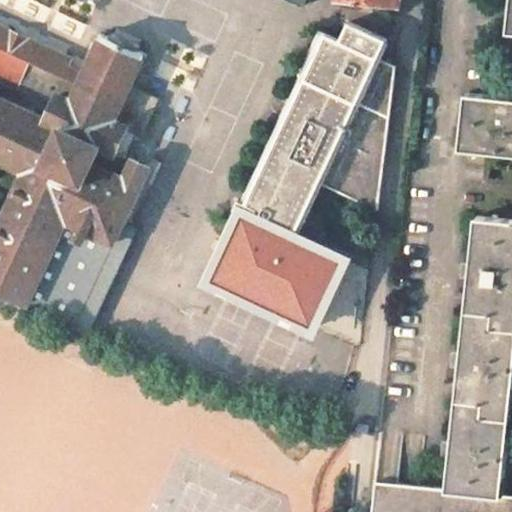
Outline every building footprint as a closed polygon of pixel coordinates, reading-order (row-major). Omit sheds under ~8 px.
[(380,210),(395,67),(376,58),(385,38),(348,21),(339,41),(319,31),(298,76),(305,79),(248,204),(240,200),(235,209),(236,210),(300,239),(301,240),(324,185),(380,210)] [(75,96),(85,73),(68,65),(72,58),(0,24),(0,157),(26,170),(0,226),(0,288),(29,302),(77,324),(83,309),(36,287),(67,220),(115,242),(141,187),(150,166),(125,154),(133,137),(140,139),(141,138),(159,98),(131,86),(118,114),(132,120),(116,155),(104,149),(89,182),(45,163),(61,127),(45,120),(59,88),(75,96)] [(118,114),(131,86),(144,56),(147,57),(149,54),(101,32),(100,35),(102,36),(85,73),(75,96),(59,88),(45,120),(61,127),(45,163),(89,182),(104,149),(116,155),(132,120),(118,114)] [(463,142),(463,147),(485,149),(511,152),(511,90),(500,89),(499,96),(468,92),(463,142)] [(211,283),(316,328),(318,325),(344,264),(345,260),(301,240),(236,210),(222,240),(229,243),(227,248),(211,283)] [(471,278),(466,323),(511,326),(511,219),(478,216),(473,263),(467,263),(466,278),(471,278)] [(67,220),(36,287),(83,309),(115,242),(67,220)] [(462,367),(457,412),(511,417),(511,415),(511,326),(466,323),(463,353),(458,352),(456,367),(462,367)] [(452,457),(449,488),(504,494),(511,417),(457,412),(454,442),(449,441),(447,456),(452,457)] [(376,480),(372,511),(511,511),(511,494),(504,494),(449,488),(421,485),(399,483),(376,480)]
